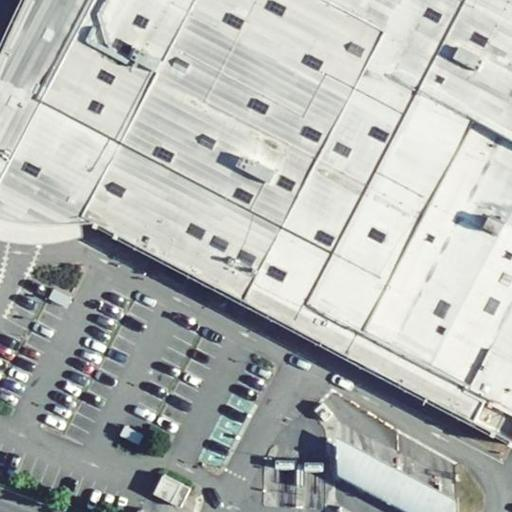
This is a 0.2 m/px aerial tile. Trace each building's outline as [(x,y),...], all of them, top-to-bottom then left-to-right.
[(511,0),(27,0),(27,1),(21,14),(15,26),(9,39),(3,52),(0,58),(0,217),(4,218),(12,220),(17,221),(29,223),(37,224),(45,225),(49,225),(56,225),(67,225),(77,224),(88,224),(98,223),(96,227),(99,228),(100,227),(117,236),(116,238),(120,239),(122,236),(366,364),(379,371),(495,432),(493,435),(496,437),(497,435),(511,444),(511,446),(511,445),(511,0)] [(379,371),(366,364),(363,368),(376,375),(379,371)] [(406,511),(456,511),(456,499),(336,437),(338,476),(406,511)] [(299,462),(294,504),(319,507),(325,465),(299,462)] [(191,488),(165,475),(155,493),(182,507),(191,488)] [(337,504),(352,511),(372,511),(375,507),(344,491),(337,504)]
